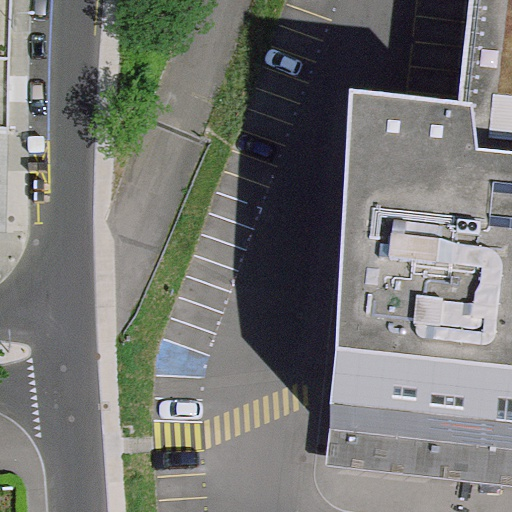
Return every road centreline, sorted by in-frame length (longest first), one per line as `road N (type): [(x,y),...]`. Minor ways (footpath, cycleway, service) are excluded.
road 1 (residential): [(70,322),(78,0)]
road 2 (residential): [(81,511),(72,388)]
